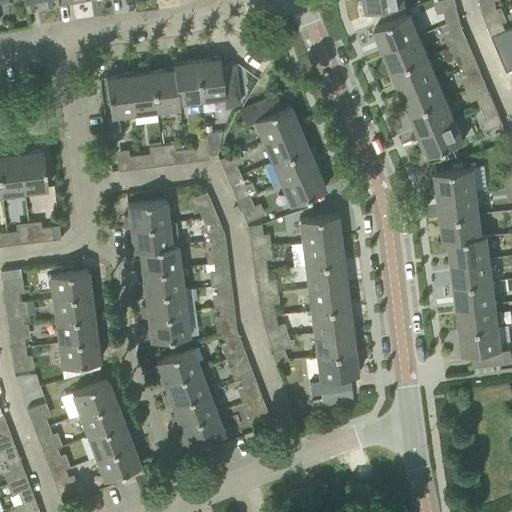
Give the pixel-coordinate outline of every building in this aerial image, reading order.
[(57,0),(24,0),(26,10),(58,4),(57,0)] [(404,4),(403,0),(364,0),(367,11),(404,4)] [(496,8),(493,0),(491,0),(479,3),(481,11),(496,8)] [(459,18),(456,7),(443,10),(446,21),(459,18)] [(419,35),(409,13),(374,28),(381,45),(379,46),(381,51),(419,35)] [(462,28),(459,18),(446,21),(448,32),(462,28)] [(505,30),(501,20),(487,26),(491,36),(505,30)] [(511,28),(505,30),(491,36),(495,43),(506,70),(511,68),(511,28)] [(428,56),(419,35),(381,51),(383,55),(385,54),(392,71),(428,56)] [(475,60),(471,50),(459,55),(463,65),(475,60)] [(213,58),(195,60),(200,97),(222,95),(224,105),(238,103),(233,63),(220,65),(218,55),(213,56),(213,58)] [(436,77),(428,56),(392,71),(399,87),(397,88),(399,93),(436,77)] [(200,97),(195,60),(177,62),(177,61),(172,61),(172,66),(173,66),(177,100),(178,100),(200,97)] [(480,70),(475,60),(463,65),(467,76),(480,70)] [(173,66),(172,66),(168,66),(169,68),(151,71),(155,109),(179,106),(178,100),(177,100),(173,66)] [(155,109),(151,71),(133,73),(132,71),(128,72),(133,111),(155,109)] [(133,111),(128,72),(123,72),(123,74),(105,77),(109,114),(133,111)] [(445,98),(436,77),(399,93),(401,97),(403,96),(410,113),(445,98)] [(493,102),(489,92),(476,97),(480,107),(493,102)] [(239,109),(244,122),(254,117),(263,139),(299,124),(297,119),(296,120),(288,103),(281,106),(276,93),(239,109)] [(454,119),(445,98),(410,113),(417,129),(415,130),(417,134),(454,119)] [(497,112),(493,102),(480,107),(485,118),(497,112)] [(463,140),(454,119),(417,134),(419,139),(420,138),(428,155),(463,140)] [(301,128),(299,124),(263,139),(272,160),(306,145),(299,129),(301,128)] [(220,131),(205,133),(205,138),(208,154),(216,153),(220,131)] [(313,162),(306,145),(272,160),(281,181),(317,166),(315,161),(313,162)] [(196,160),(194,146),(184,147),(185,161),(196,160)] [(185,161),(184,147),(173,149),(175,162),(185,161)] [(23,149),(18,150),(23,190),(47,187),(42,149),(23,151),(23,149)] [(23,190),(18,150),(13,151),(14,153),(0,154),(0,187),(1,193),(23,190)] [(151,166),(149,152),(138,154),(140,167),(151,166)] [(140,167),(138,154),(128,155),(129,168),(140,167)] [(239,174),(235,164),(223,169),(227,179),(239,174)] [(319,170),(317,166),(281,181),(290,203),(324,188),(317,171),(319,170)] [(476,190),(473,167),(435,172),(437,190),(435,190),(436,195),(476,190)] [(244,184),(239,174),(227,179),(231,189),(244,184)] [(479,212),(476,190),(436,195),(436,200),(438,199),(441,217),(479,212)] [(252,204),(248,195),(236,200),(240,210),(252,204)] [(168,221),(165,198),(127,203),(128,214),(122,215),(124,227),(130,226),(168,221)] [(215,212),(211,204),(198,209),(202,217),(215,212)] [(218,220),(215,212),(202,217),(205,225),(218,220)] [(479,212),(441,217),(443,235),(441,236),(442,241),(448,240),(482,235),(482,234),(479,212)] [(338,232),(336,213),(300,218),(303,241),(341,236),(340,231),(338,232)] [(171,244),(171,243),(168,221),(130,226),(131,237),(125,238),(127,250),(132,249),(132,250),(138,249),(138,248),(171,244)] [(263,234),(261,223),(247,225),(248,236),(263,234)] [(57,224),(51,225),(52,239),(59,238),(58,224),(57,224)] [(52,239),(51,225),(40,226),(42,240),(52,239)] [(18,243),(16,229),(6,230),(7,244),(18,243)] [(225,246),(223,232),(210,239),(211,248),(225,246)] [(482,235),(448,240),(451,257),(449,258),(449,262),(489,257),(486,234),(482,234),(482,235)] [(342,241),(341,236),(303,241),(306,264),(342,259),(340,241),(342,241)] [(176,242),(171,243),(171,244),(138,248),(138,249),(140,259),(134,260),(135,272),(141,271),(179,266),(176,242)] [(268,268),(266,257),(251,259),(252,270),(268,268)] [(492,280),(489,257),(449,262),(450,267),(452,267),(454,285),(492,280)] [(344,277),(342,259),(306,264),(309,286),(347,281),(346,276),(344,277)] [(228,269),(227,260),(213,262),(214,270),(228,269)] [(182,289),(179,266),(141,271),(143,282),(137,283),(138,294),(144,294),(182,289)] [(20,267),(0,269),(0,270),(1,280),(21,277),(20,267)] [(87,268),(49,273),(52,296),(90,291),(88,281),(94,280),(93,268),(87,269),(87,268)] [(269,278),(268,268),(252,270),(254,280),(269,278)] [(495,302),(492,280),(454,285),(456,303),(454,303),(455,308),(495,302)] [(347,286),(347,281),(309,286),(311,309),(348,304),(345,286),(347,286)] [(231,291),(230,283),(216,284),(217,293),(231,291)] [(185,311),(182,289),(144,294),(146,304),(140,305),(141,317),(147,316),(185,311)] [(96,291),(90,291),(52,296),(55,319),(93,314),(91,303),(97,303),(96,291)] [(19,301),(18,292),(3,294),(4,303),(19,301)] [(276,314),(273,302),(258,304),(261,317),(276,314)] [(498,325),(495,302),(455,308),(456,312),(458,312),(460,330),(498,325)] [(350,322),(348,304),(311,309),(314,332),(353,327),(352,322),(350,322)] [(234,314),(233,305),(218,307),(220,316),(234,314)] [(188,334),(185,311),(147,316),(148,327),(143,328),(144,339),(150,339),(188,334)] [(98,314),(93,314),(55,319),(58,342),(96,337),(94,326),(100,325),(98,314)] [(278,324),(276,314),(261,317),(264,329),(278,324)] [(22,323),(21,315),(6,316),(7,325),(22,323)] [(511,359),(508,324),(498,325),(460,330),(462,348),(460,348),(461,354),(471,352),(472,366),(511,360),(511,359)] [(353,331),(353,327),(314,332),(317,354),(353,350),(351,332),(353,331)] [(239,338),(235,328),(221,330),(226,343),(239,338)] [(101,336),(96,337),(58,342),(61,365),(99,360),(97,349),(103,348),(101,336)] [(25,346),(23,337),(9,339),(10,348),(25,346)] [(26,355),(25,346),(10,348),(11,356),(26,355)] [(199,368),(191,346),(155,360),(159,370),(154,373),(158,384),(163,382),(199,368)] [(286,358),(283,348),(270,352),(274,363),(286,358)] [(356,367),(353,350),(317,354),(320,377),(309,379),(310,392),(350,387),(349,374),(358,373),(358,367),(356,367)] [(247,360),(244,351),(231,356),(234,365),(247,360)] [(207,390),(199,368),(163,382),(167,392),(162,394),(166,405),(171,403),(207,390)] [(255,381),(252,373),(238,378),(241,386),(255,381)] [(117,388),(112,376),(71,391),(79,413),(115,400),(111,390),(117,388)] [(179,424),(215,411),(207,390),(171,403),(175,413),(170,415),(174,426),(179,424)] [(263,402),(260,394),(246,399),(249,407),(263,402)] [(119,411),(125,409),(120,398),(115,400),(79,413),(87,434),(123,421),(119,411)] [(188,446),(223,433),(215,411),(179,424),(183,435),(178,437),(182,448),(187,446),(188,446)] [(47,425),(44,417),(31,422),(34,430),(47,425)] [(128,419),(123,421),(87,434),(95,456),(131,442),(127,432),(133,430),(128,419)] [(50,432),(47,425),(34,430),(37,437),(50,432)] [(136,440),(131,442),(95,456),(103,478),(139,464),(135,454),(141,452),(136,440)] [(17,454),(14,445),(1,450),(4,459),(17,454)] [(58,454),(55,446),(42,451),(45,459),(58,454)] [(21,465),(17,454),(4,459),(8,470),(21,465)] [(66,476),(63,468),(50,473),(53,481),(66,476)] [(34,497),(30,487),(17,492),(20,502),(34,497)] [(24,511),(37,507),(34,497),(20,502),(23,511),(24,511)]
